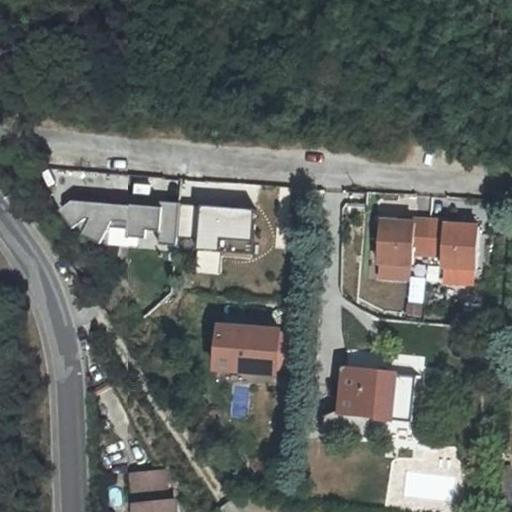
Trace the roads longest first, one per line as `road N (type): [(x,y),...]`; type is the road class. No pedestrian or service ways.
road 1 (residential): [(0,140),(451,177)]
road 2 (residential): [(0,213),(50,296),(60,336),(71,511)]
